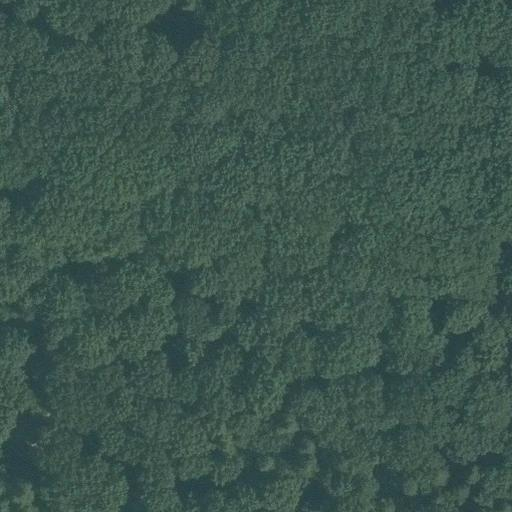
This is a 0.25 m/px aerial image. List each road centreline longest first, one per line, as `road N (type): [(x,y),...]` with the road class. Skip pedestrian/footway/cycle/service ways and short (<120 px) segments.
road 1 (secondary): [(511,202),(0,149)]
road 2 (track): [(373,511),(258,457),(123,413),(48,413),(0,423)]
road 3 (track): [(0,430),(107,511)]
